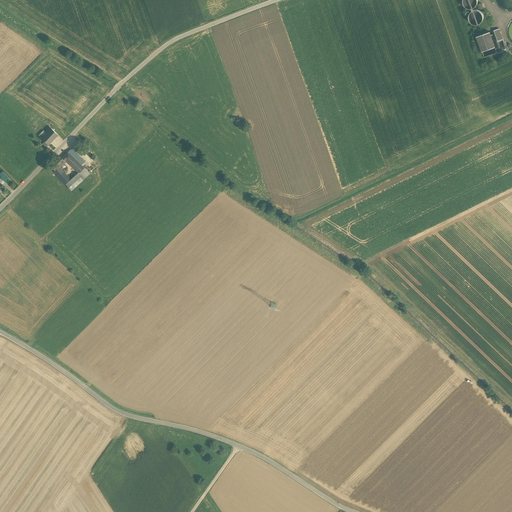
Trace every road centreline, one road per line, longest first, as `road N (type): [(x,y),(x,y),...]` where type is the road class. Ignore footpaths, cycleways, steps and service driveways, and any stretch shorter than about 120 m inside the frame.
road 1 (unclassified): [(0,333),(122,413),(239,446),(348,511)]
road 2 (unclassified): [(81,126),(168,43),(278,0)]
